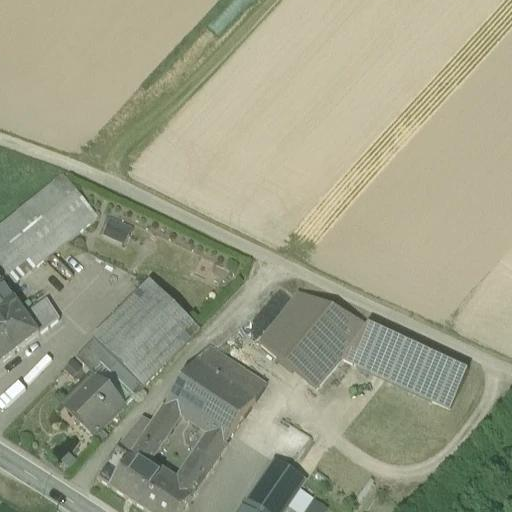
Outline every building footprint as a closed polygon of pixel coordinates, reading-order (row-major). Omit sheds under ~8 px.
[(62,181),(0,231),(0,284),(8,295),(96,221),(62,181)] [(110,221),(102,237),(122,247),(130,231),(110,221)] [(0,284),(0,320),(17,308),(8,295),(0,284)] [(150,286),(93,344),(110,360),(102,369),(135,402),(200,335),(150,286)] [(368,331),(298,298),(259,348),(315,395),(368,331)] [(46,303),(24,319),(39,339),(59,323),(46,303)] [(17,308),(0,320),(0,369),(39,339),(24,319),(17,308)] [(110,360),(93,344),(76,362),(92,378),(102,369),(110,360)] [(266,390),(208,352),(196,366),(256,406),(266,390)] [(256,406),(196,366),(166,411),(182,422),(207,439),(226,451),(256,406)] [(125,410),(96,381),(69,408),(81,420),(76,425),(93,443),(125,410)] [(153,430),(131,464),(146,474),(182,422),(166,411),(153,430)] [(144,423),(117,455),(131,464),(153,430),(144,423)] [(226,451),(207,439),(202,447),(220,460),(226,451)] [(202,447),(191,463),(209,475),(220,460),(202,447)] [(131,464),(117,455),(97,485),(137,511),(185,511),(191,504),(190,504),(199,491),(185,481),(183,476),(172,492),(146,474),(131,464)] [(209,475),(191,463),(183,476),(185,481),(199,491),(209,475)] [(274,465),(242,511),(287,511),(305,486),(274,465)]
